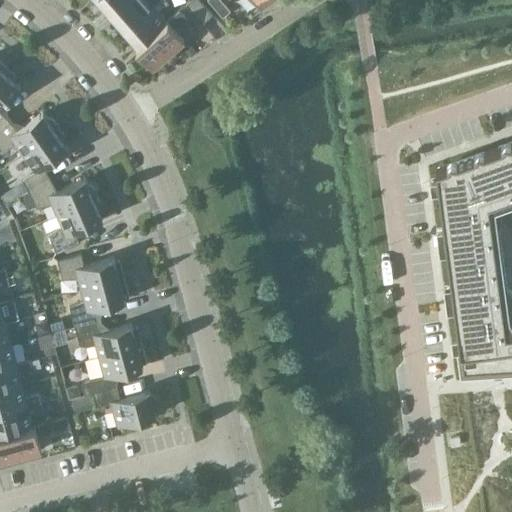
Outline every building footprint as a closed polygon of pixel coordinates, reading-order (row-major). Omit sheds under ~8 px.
[(125,0),(95,0),(104,11),(106,9),(110,14),(125,0)] [(152,5),(157,0),(125,0),(110,14),(113,18),(112,19),(122,31),(152,5)] [(167,21),(166,21),(158,11),(169,2),(166,0),(157,0),(152,5),(122,31),(133,43),(134,42),(138,46),(167,21)] [(189,0),(186,4),(202,23),(212,14),(200,0),(189,0)] [(223,1),(215,7),(223,17),(231,10),(223,1)] [(167,21),(138,46),(142,50),(140,52),(153,66),(184,39),(174,27),(186,18),(179,10),(167,19),(166,21),(167,21)] [(14,75),(13,73),(13,72),(8,68),(0,75),(0,126),(9,119),(0,108),(21,86),(16,82),(16,79),(15,78),(15,76),(14,75)] [(49,117),(46,116),(43,112),(18,129),(9,119),(0,126),(0,147),(1,149),(16,143),(23,153),(59,127),(55,121),(54,120),(51,118),(49,117)] [(64,135),(63,133),(59,127),(23,153),(35,170),(22,179),(28,190),(50,178),(44,166),(68,148),(65,143),(65,140),(65,138),(64,135)] [(477,151),(474,155),(456,162),(450,161),(447,165),(436,169),(437,174),(438,186),(443,223),(446,247),(450,280),(454,305),(458,336),(459,349),(463,373),(511,370),(511,141),(510,142),(505,141),(501,146),(483,152),(477,151)] [(90,184),(87,183),(85,177),(57,190),(50,178),(28,190),(34,201),(37,207),(52,204),(57,214),(98,196),(95,190),(94,188),(92,186),(90,184)] [(101,205),(101,203),(98,196),(57,214),(61,225),(49,234),(57,252),(80,242),(75,230),(103,218),(100,213),(101,210),(101,208),(101,205)] [(82,288),(124,277),(119,259),(115,260),(114,257),(85,264),(81,253),(57,259),(62,278),(78,274),(82,288)] [(0,286),(10,284),(8,276),(0,277),(0,286)] [(75,325),(99,319),(96,307),(125,300),(124,296),(129,295),(124,277),(82,288),(85,300),(70,306),(75,325)] [(0,322),(5,321),(19,318),(13,297),(0,300),(0,322)] [(99,355),(142,343),(137,325),(133,326),(132,323),(102,331),(99,319),(75,325),(80,344),(96,344),(99,355)] [(0,344),(11,342),(5,321),(0,322),(0,344)] [(0,367),(16,363),(11,342),(0,344),(0,367)] [(85,394),(93,392),(117,386),(114,374),(143,366),(142,363),(147,362),(142,343),(99,355),(104,375),(82,381),(85,394)] [(0,389),(22,384),(19,372),(32,368),(30,359),(16,363),(0,367),(0,389)] [(22,384),(0,389),(0,412),(41,401),(39,392),(25,396),(22,384)] [(117,386),(93,392),(96,405),(111,401),(117,424),(136,420),(139,421),(143,421),(146,420),(149,418),(152,415),(156,414),(155,410),(156,406),(157,403),(156,399),(154,396),(151,394),(149,390),(120,397),(117,386)] [(0,433),(33,425),(30,413),(43,410),(41,401),(0,412),(0,433)] [(54,419),(57,431),(70,427),(67,416),(54,419)] [(33,425),(0,433),(0,458),(1,459),(1,460),(41,449),(37,434),(53,430),(50,420),(33,425)]
